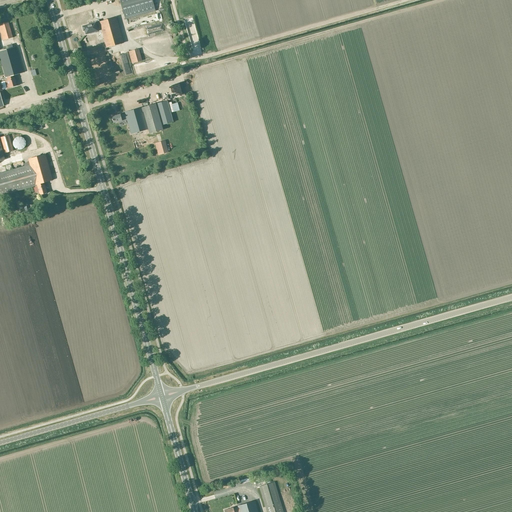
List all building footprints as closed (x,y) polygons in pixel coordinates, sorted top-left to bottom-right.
[(119,0),(125,19),(155,11),(152,0),(119,0)] [(116,17),(99,22),(101,28),(106,48),(123,43),(116,17)] [(95,23),(82,27),(84,31),(85,30),(86,34),(90,33),(90,34),(95,33),(94,31),(97,31),(97,29),(101,28),(99,22),(99,20),(94,21),(95,23)] [(13,37),(11,32),(8,22),(0,24),(0,31),(0,32),(2,40),(13,37)] [(4,81),(6,88),(16,86),(14,77),(13,78),(12,75),(22,73),(15,47),(0,51),(0,59),(5,77),(6,77),(7,79),(7,80),(4,81)] [(132,63),(142,61),(139,49),(128,52),(132,63)] [(161,125),(173,122),(167,101),(155,104),(161,125)] [(163,129),(161,125),(155,104),(142,108),(125,112),(125,114),(120,115),(120,114),(111,117),(113,123),(122,120),(126,118),(131,134),(148,129),(149,133),(163,129)] [(0,143),(3,153),(13,150),(9,135),(0,137),(0,143)] [(25,141),(23,139),(21,138),(19,137),(17,138),(15,139),(13,143),(13,145),(14,147),(16,149),(19,149),(21,149),(23,148),(25,146),(25,143),(25,141)] [(158,155),(168,152),(165,140),(155,143),(158,155)] [(37,185),(37,187),(39,195),(47,193),(44,185),(43,185),(42,183),(52,180),(45,154),(28,159),(29,162),(25,163),(26,166),(0,172),(0,195),(35,186),(37,185)] [(259,486),(266,511),(283,511),(274,482),(259,486)] [(239,511),(257,511),(255,501),(238,506),(238,507),(233,509),(233,507),(224,510),(224,511),(237,511),(239,511)]
